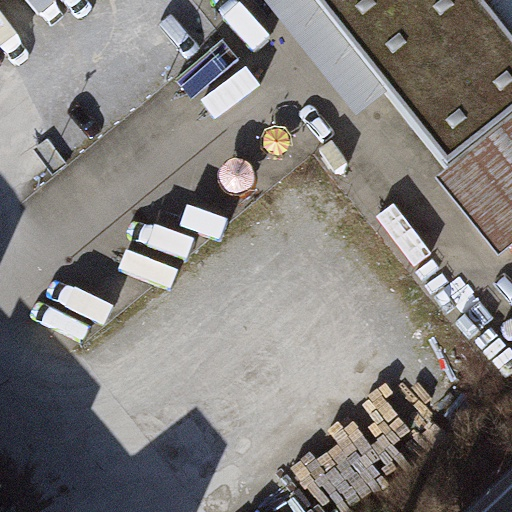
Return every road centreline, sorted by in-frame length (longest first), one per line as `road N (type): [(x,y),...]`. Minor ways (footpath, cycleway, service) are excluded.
road 1 (unknown): [(49,511),(364,304)]
road 2 (unknown): [(192,14),(0,177)]
